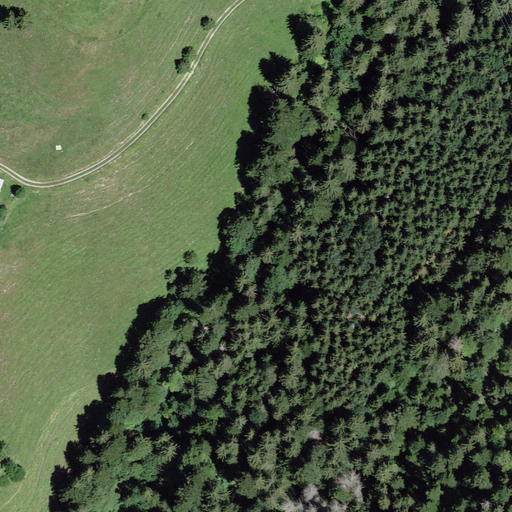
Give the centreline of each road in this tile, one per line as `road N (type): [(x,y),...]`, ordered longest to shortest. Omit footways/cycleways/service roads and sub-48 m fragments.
road 1 (track): [(0,166),(46,184),(111,156),(173,97),(214,27),(241,0)]
road 2 (track): [(511,336),(487,371),(484,390),(511,453)]
